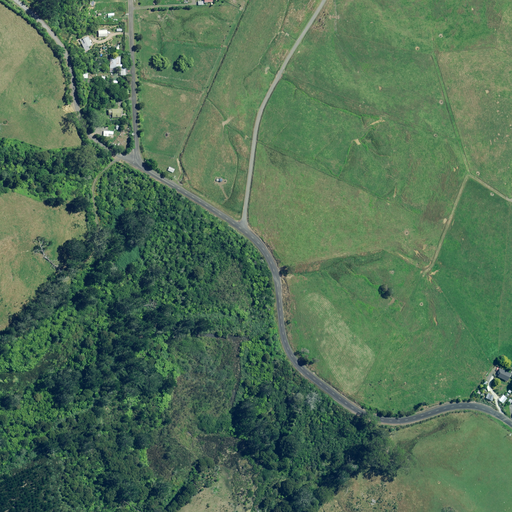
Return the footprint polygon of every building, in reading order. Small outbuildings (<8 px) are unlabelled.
[(91,45),(87,36),(82,39),(84,43),(82,44),(85,51),(89,49),(88,47),(91,45)] [(121,67),(122,64),(120,64),(121,56),(111,56),(110,68),(110,72),(113,72),(113,74),(119,75),(120,75),(125,76),(126,72),(127,72),(127,69),(125,69),(125,67),(121,67)] [(122,117),(122,109),(108,109),(108,115),(111,115),(112,118),(122,117)] [(510,373),(499,369),(498,370),(499,371),(496,377),(506,381),(510,373)] [(506,398),(503,395),(498,400),(502,403),(506,398)]
